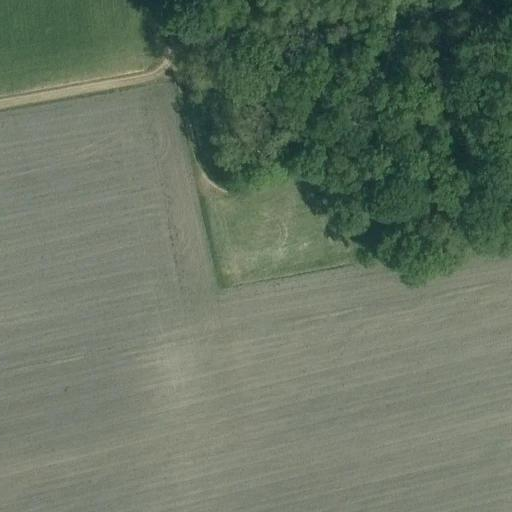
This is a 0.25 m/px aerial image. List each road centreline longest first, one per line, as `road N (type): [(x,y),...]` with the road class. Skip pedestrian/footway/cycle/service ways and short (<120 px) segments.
road 1 (track): [(511,70),(321,124),(274,179),(235,193),(203,175),(169,62)]
road 2 (track): [(0,105),(160,72),(173,51),(168,0)]
